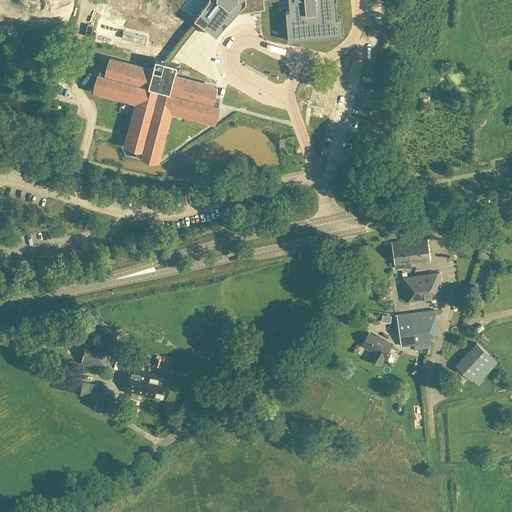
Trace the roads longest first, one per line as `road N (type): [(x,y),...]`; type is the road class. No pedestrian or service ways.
road 1 (unclassified): [(64,511),(281,369),(322,331),(347,276),(338,234)]
road 2 (unclassified): [(332,220),(292,85),(344,49),(354,35),(357,0)]
road 3 (tertiary): [(115,280),(338,234)]
road 4 (tertiary): [(332,220),(115,280)]
road 5 (tertiary): [(511,180),(332,220)]
road 6 (tertiary): [(338,234),(511,195)]
road 7 (unclassified): [(74,201),(92,113),(68,74)]
